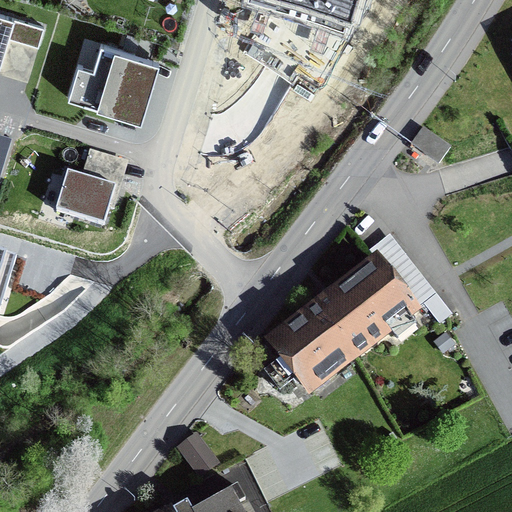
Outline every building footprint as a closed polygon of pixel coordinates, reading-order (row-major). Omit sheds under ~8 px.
[(354,0),(311,0),(351,12),(354,0)] [(0,12),(0,65),(0,66),(9,37),(39,46),(45,26),(0,12)] [(101,43),(94,67),(83,102),(141,120),(159,61),(101,43)] [(439,164),(452,147),(423,127),(411,144),(439,164)] [(0,180),(12,139),(0,135),(0,168),(1,168),(0,170),(0,180)] [(84,168),(82,176),(116,187),(110,207),(118,209),(131,162),(89,151),(84,149),(81,159),(80,159),(78,166),(84,168)] [(67,172),(66,177),(56,208),(56,210),(57,211),(75,216),(104,225),(110,207),(116,187),(82,176),(67,172)] [(56,208),(66,177),(51,173),(42,204),(56,208)] [(72,230),(75,216),(57,211),(54,225),(72,230)] [(373,256),(263,342),(279,362),(270,368),(284,386),(292,379),(309,400),(394,334),(405,348),(422,334),(415,326),(417,325),(413,319),(423,312),(425,314),(429,311),(439,325),(453,315),(390,235),(369,251),(373,256)] [(0,310),(16,257),(0,252),(0,310)] [(433,343),(442,355),(455,345),(445,333),(433,343)] [(197,433),(176,449),(200,479),(220,463),(197,433)] [(169,507),(161,511),(255,511),(248,500),(246,501),(238,487),(193,511),(192,511),(187,503),(172,511),(169,507)]
